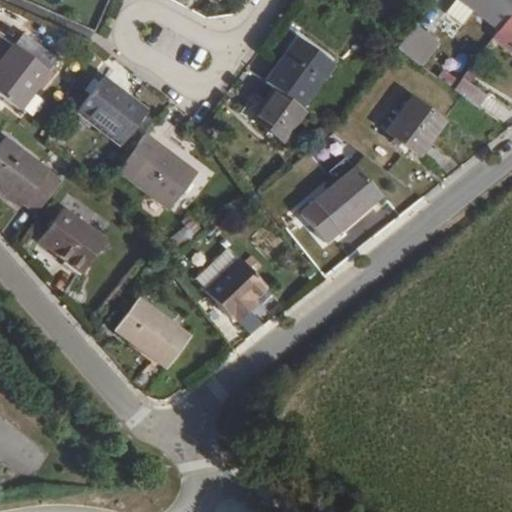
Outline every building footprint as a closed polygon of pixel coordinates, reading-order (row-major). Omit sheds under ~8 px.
[(473,11),(459,0),(454,0),(445,13),(461,26),(473,11)] [(511,9),(511,0),(459,0),(473,11),(473,9),(497,29),(511,9)] [(511,9),(497,29),(493,36),(511,50),(511,9)] [(415,23),(396,48),(420,66),(438,40),(415,23)] [(48,50),(25,31),(0,62),(0,95),(17,110),(48,71),(38,62),(48,50)] [(266,81),(274,88),(300,107),(333,63),(299,38),(266,81)] [(452,89),(480,110),(491,97),(462,76),(452,89)] [(145,111),(102,78),(77,111),(119,145),(145,111)] [(282,140),(304,110),(300,107),(274,88),(252,118),(282,140)] [(442,122),(412,98),(386,131),(418,155),(442,122)] [(145,134),(118,169),(169,209),(195,175),(161,148),(176,128),(162,118),(148,136),(145,134)] [(58,180),(3,138),(0,141),(0,188),(20,204),(22,201),(35,211),(58,180)] [(378,196),(353,168),(300,214),(325,243),(378,196)] [(258,194),(235,213),(252,233),(274,215),(258,194)] [(103,239),(62,208),(38,240),(79,271),(103,239)] [(210,286),(242,255),(233,245),(201,275),(210,286)] [(244,254),(242,255),(210,286),(237,314),(239,311),(244,315),(254,304),(251,299),(257,294),(271,281),(244,254)] [(260,298),(257,294),(251,299),(254,304),(260,298)] [(141,391),(145,391),(164,366),(165,367),(188,336),(137,299),(115,329),(152,357),(132,380),(141,391)] [(254,304),(244,315),(256,330),(269,318),(254,304)]
